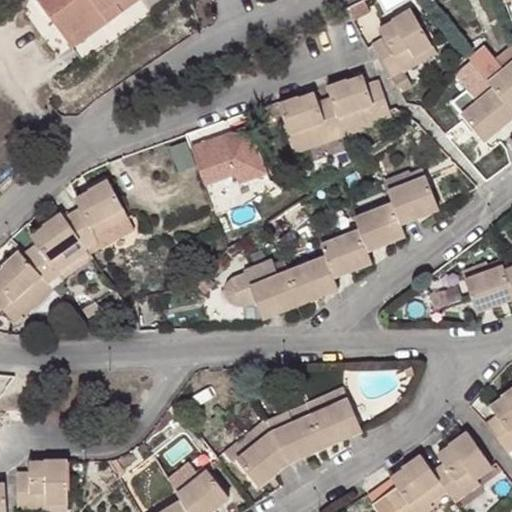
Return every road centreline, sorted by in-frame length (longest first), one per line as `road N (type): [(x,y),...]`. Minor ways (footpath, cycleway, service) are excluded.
road 1 (residential): [(290,0),(220,38),(0,219)]
road 2 (residential): [(289,347),(511,184)]
road 3 (residential): [(478,343),(417,432),(280,511)]
road 4 (residential): [(188,352),(133,432),(112,444),(0,436)]
road 5 (residential): [(289,347),(478,343)]
road 6 (residential): [(0,354),(188,352)]
